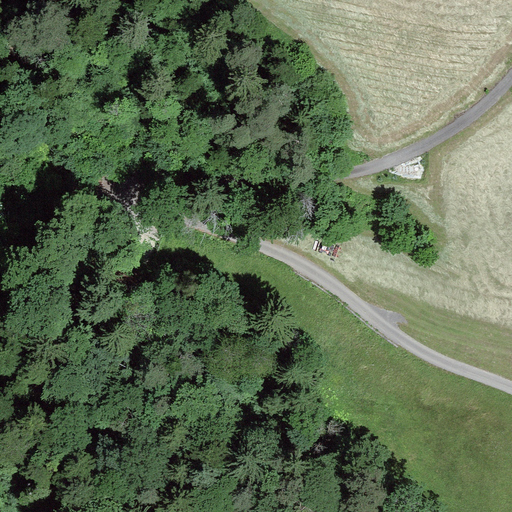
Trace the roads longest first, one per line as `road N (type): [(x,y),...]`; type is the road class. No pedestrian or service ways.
road 1 (track): [(125,205),(121,178),(137,167),(258,183),(384,165),(437,140),(511,80)]
road 2 (track): [(511,386),(436,360),(290,259),(224,231),(125,205)]
road 3 (track): [(125,205),(38,237),(0,266)]
